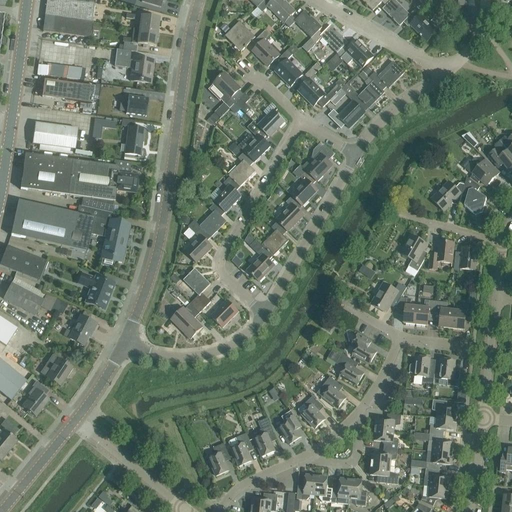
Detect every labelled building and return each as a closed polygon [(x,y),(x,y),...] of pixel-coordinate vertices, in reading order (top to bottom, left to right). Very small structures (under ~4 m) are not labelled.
[(49,0),(46,0),(45,16),(92,22),(94,6),(49,0)] [(141,0),(141,3),(160,9),(162,2),(164,3),(164,0),(141,0)] [(257,8),(264,1),(265,0),(248,0),(257,8)] [(264,1),(257,8),(262,13),(268,8),(284,24),(292,17),(291,17),(295,13),(281,0),(273,0),(269,6),(264,1)] [(382,0),(360,0),(372,12),(381,2),(386,7),(392,0),(382,0)] [(393,0),(392,0),(386,7),(382,10),(399,27),(408,18),(413,22),(420,15),(415,10),(409,16),(393,0)] [(292,17),(284,24),(289,29),(295,23),(311,39),(318,32),(322,28),(305,12),(296,21),(292,17)] [(420,15),(413,22),(409,25),(426,42),(432,37),(437,41),(447,31),(440,24),(433,20),(429,24),(420,15)] [(45,16),(42,32),(90,38),(92,22),(45,16)] [(141,17),(139,30),(157,33),(159,19),(141,17)] [(239,23),(236,26),(225,37),(241,53),(255,38),(239,23)] [(266,30),(271,35),(274,32),(268,26),(266,30)] [(311,39),(302,48),(307,53),(321,39),(337,54),(344,47),(347,43),(330,26),(322,35),(318,32),(311,39)] [(119,45),(118,49),(136,52),(137,45),(155,47),(157,33),(139,30),(133,30),(131,39),(123,38),(122,43),(124,43),(123,46),(119,45)] [(271,35),(266,30),(253,43),(257,47),(264,41),(271,35)] [(264,41),(257,47),(252,52),(268,68),(279,56),(264,41)] [(337,54),(325,66),(332,73),(343,62),(348,66),(354,60),(363,69),(373,58),(356,41),(347,51),(344,47),(337,54)] [(117,50),(115,64),(114,67),(132,69),(131,79),(150,82),(153,61),(134,58),(133,61),(130,61),(131,52),(136,53),(136,52),(118,49),(118,50),(117,50)] [(287,61),(292,56),(288,51),(276,62),(280,67),(286,61),(287,61)] [(333,57),(329,53),(319,63),(323,67),(333,57)] [(286,61),(280,67),(275,72),(291,87),(298,80),(303,86),(309,80),(310,81),(322,68),(318,64),(312,70),(310,68),(304,73),(305,73),(302,76),(287,61),(286,61)] [(382,92),(387,88),(389,89),(404,74),(393,63),(379,77),(375,73),(369,79),(373,83),(373,82),(382,92)] [(243,96),(243,95),(239,91),(240,90),(225,74),(213,85),(227,99),(223,103),(230,109),(235,104),(243,96)] [(303,86),(298,92),(313,107),(318,103),(325,96),(310,81),(309,80),(303,86)] [(100,105),(102,89),(44,81),(42,98),(100,105)] [(373,82),(373,83),(359,97),(355,93),(349,99),(350,100),(353,103),(353,102),(359,108),(365,114),(363,112),(367,107),(369,109),(384,94),(382,92),(373,82)] [(325,96),(318,103),(324,109),(330,102),(342,91),(341,90),(337,86),(326,97),(325,96)] [(346,96),(342,91),(330,102),(335,107),(342,100),(346,104),(350,100),(349,99),(346,96)] [(244,94),(243,95),(243,96),(235,104),(239,109),(239,108),(246,115),(251,110),(245,104),(250,100),(244,94)] [(127,103),(121,103),(119,112),(126,112),(126,115),(126,114),(145,117),(146,117),(148,99),(147,99),(129,97),(129,96),(128,96),(127,103)] [(353,102),(353,103),(339,117),(333,111),(328,116),(341,129),(345,125),(349,129),(365,114),(359,108),(353,102)] [(235,104),(230,109),(228,111),(232,115),(239,109),(235,104)] [(259,128),(268,138),(269,138),(284,122),(273,111),(258,127),(259,128)] [(144,129),(133,128),(134,122),(122,120),(121,127),(128,127),(124,154),(140,156),(144,129)] [(77,130),(35,124),(32,144),(39,145),(38,151),(72,155),(73,150),(75,150),(77,130)] [(248,129),(253,134),(257,138),(243,152),(244,153),(254,163),(270,148),(264,142),(268,138),(259,128),(259,129),(254,124),(248,129)] [(511,137),(508,140),(506,138),(504,138),(499,142),(508,152),(511,157),(511,137)] [(494,148),(496,150),(488,156),(497,167),(502,164),(510,174),(511,171),(511,157),(508,152),(499,142),(494,146),(494,148)] [(331,156),(319,145),(313,151),(319,157),(305,170),(307,172),(306,172),(316,182),(316,181),(317,182),(332,166),(326,161),(331,156)] [(243,152),(244,153),(238,159),(242,163),(229,177),(230,178),(239,188),(240,188),(255,173),(250,167),(254,163),(244,153),(243,152)] [(25,155),(20,190),(83,198),(81,207),(113,214),(116,192),(119,168),(113,167),(113,168),(25,155)] [(486,160),(482,165),(475,159),(471,163),(470,161),(463,168),(472,176),(470,178),(478,183),(480,181),(487,187),(499,173),(486,160)] [(114,161),(113,167),(119,168),(116,192),(135,194),(137,177),(131,177),(130,173),(131,163),(114,161)] [(292,169),(302,175),(306,168),(296,162),(292,169)] [(316,182),(306,172),(301,178),(304,182),(291,196),(292,197),(302,207),(302,206),(302,207),(317,192),(312,186),(316,182)] [(239,188),(230,178),(224,184),(228,188),(214,202),(215,203),(215,204),(225,213),(241,198),(235,192),(239,188)] [(466,178),(464,185),(462,194),(467,195),(464,207),(475,216),(482,213),(486,200),(476,193),(480,188),(466,178)] [(462,194),(464,185),(459,184),(455,189),(449,183),(432,200),(443,211),(454,200),(460,202),(461,197),(462,194)] [(302,207),(292,197),(286,203),(290,207),(276,221),(278,222),(277,222),(287,232),(288,232),(303,217),(297,211),(302,207)] [(76,215),(18,202),(14,219),(73,232),(76,215)] [(225,213),(215,204),(209,209),(213,213),(199,227),(210,238),(211,238),(226,223),(221,217),(225,213)] [(78,207),(76,215),(73,232),(69,249),(73,249),(70,260),(82,263),(85,252),(87,253),(91,235),(106,238),(102,259),(121,263),(129,226),(112,223),(114,214),(113,214),(81,207),(80,207),(78,207)] [(73,232),(14,219),(10,236),(69,249),(73,232)] [(188,228),(195,235),(199,238),(185,252),(196,264),(212,248),(206,242),(210,238),(199,227),(194,222),(188,228)] [(287,232),(277,222),(271,228),(275,232),(261,246),(263,247),(273,257),(288,242),(283,236),(287,232)] [(249,234),(248,236),(244,241),(261,257),(247,271),(259,282),(274,267),(268,261),(273,257),(263,247),(261,246),(256,241),(249,234)] [(414,278),(417,272),(424,261),(419,258),(426,245),(411,237),(405,248),(406,248),(402,255),(412,261),(405,273),(414,278)] [(452,264),(454,244),(439,243),(437,255),(430,255),(429,270),(437,271),(437,263),(452,264)] [(7,247),(0,264),(0,266),(39,282),(46,262),(7,247)] [(460,274),(460,270),(475,271),(477,250),(462,248),(461,259),(455,258),(453,274),(460,274)] [(195,310),(206,298),(202,294),(210,285),(194,270),(183,281),(198,296),(190,305),(195,310)] [(82,275),(79,282),(78,284),(91,289),(85,303),(104,311),(114,285),(96,277),(95,280),(82,275)] [(35,316),(43,301),(47,294),(43,292),(15,277),(11,285),(3,300),(35,316)] [(399,301),(400,299),(406,289),(399,284),(395,291),(384,285),(371,305),(385,313),(394,298),(399,301)] [(211,303),(206,298),(195,310),(199,314),(211,303)] [(400,299),(399,301),(395,309),(399,311),(405,312),(403,324),(415,326),(417,308),(410,307),(411,300),(400,299)] [(417,308),(415,326),(427,327),(429,314),(434,315),(436,303),(425,301),(424,308),(417,308)] [(226,302),(211,317),(222,329),(238,313),(226,302)] [(451,330),(453,312),(447,311),(447,304),(436,303),(434,315),(440,316),(439,328),(451,330)] [(195,310),(190,305),(184,310),(183,309),(171,321),(191,340),(202,328),(194,320),(199,314),(195,310)] [(460,312),(453,312),(451,330),(464,331),(465,318),(471,319),(472,307),(461,305),(460,312)] [(80,316),(68,339),(83,347),(92,331),(93,332),(97,325),(80,316)] [(0,318),(0,342),(6,346),(17,330),(0,318)] [(368,341),(357,335),(352,345),(357,348),(352,355),(370,365),(377,353),(365,347),(368,341)] [(68,377),(73,369),(62,362),(66,357),(55,350),(52,356),(57,359),(45,377),(60,387),(67,376),(68,377)] [(357,387),(364,374),(352,368),(355,363),(341,355),(335,364),(344,369),(339,377),(357,387)] [(416,357),(415,365),(412,365),(410,366),(409,367),(409,372),(409,373),(411,374),(414,374),(414,377),(422,378),(422,384),(427,384),(426,388),(433,389),(434,373),(428,372),(430,359),(416,357)] [(0,391),(11,401),(26,382),(0,360),(0,391)] [(458,388),(459,375),(453,375),(455,362),(441,360),(439,380),(447,381),(447,387),(458,388)] [(330,379),(323,387),(318,393),(318,395),(337,410),(346,399),(336,391),(340,386),(330,379)] [(33,389),(28,395),(30,397),(22,406),(34,416),(42,407),(44,408),(49,401),(44,397),(49,392),(36,382),(32,387),(33,389)] [(312,397),(304,405),(298,410),(298,412),(315,430),(325,420),(316,411),(321,407),(312,397)] [(437,419),(456,421),(457,410),(446,409),(447,402),(433,401),(432,411),(438,413),(437,419)] [(281,418),(285,424),(278,429),(289,446),(301,438),(294,427),(299,424),(291,412),(281,418)] [(401,416),(387,415),(386,421),(376,420),(375,431),(393,433),(394,427),(400,426),(401,416)] [(261,421),(264,429),(260,431),(262,436),(254,439),(262,458),(275,452),(269,440),(275,438),(267,418),(261,421)] [(456,421),(437,419),(436,425),(430,426),(429,435),(443,437),(444,431),(454,432),(456,421)] [(19,430),(6,420),(0,426),(5,429),(4,431),(3,430),(0,433),(0,461),(1,462),(8,453),(7,452),(9,449),(10,450),(17,442),(12,438),(13,436),(13,437),(19,430)] [(393,433),(375,431),(373,442),(384,443),(383,449),(397,451),(398,441),(393,439),(393,433)] [(424,445),(425,434),(416,433),(415,445),(424,445)] [(246,434),(236,439),(229,442),(229,443),(239,468),(252,462),(247,450),(252,448),(246,434)] [(429,435),(428,442),(427,453),(433,453),(452,455),(453,444),(442,443),(443,437),(429,435)] [(229,472),(224,460),(229,458),(224,444),(213,449),(216,456),(208,459),(216,477),(229,472)] [(372,454),(371,465),(390,467),(390,461),(396,460),(397,451),(383,449),(383,455),(372,454)] [(511,450),(508,450),(507,457),(501,457),(500,470),(511,471),(511,450)] [(426,460),(426,466),(422,466),(422,469),(425,470),(439,471),(440,465),(451,466),(452,455),(433,453),(433,459),(426,460)] [(390,467),(371,465),(370,476),(380,477),(380,484),(398,486),(399,477),(389,473),(390,467)] [(425,470),(425,477),(424,487),(430,488),(448,490),(449,479),(439,477),(439,471),(425,470)] [(298,486),(297,495),(296,500),(306,501),(309,498),(310,495),(314,496),(316,477),(305,476),(304,487),(298,486)] [(316,477),(314,496),(319,496),(319,499),(322,503),(331,504),(332,490),(326,489),(327,478),(316,477)] [(332,490),(331,504),(348,506),(349,500),(351,481),(340,480),(338,490),(332,490)] [(351,481),(349,500),(355,500),(356,506),(365,507),(367,493),(361,493),(362,482),(351,481)] [(448,490),(430,488),(428,498),(423,498),(420,502),(433,508),(436,500),(447,501),(448,490)] [(504,496),(503,507),(511,508),(511,492),(511,497),(504,496)] [(251,511),(264,511),(269,511),(270,507),(276,506),(277,496),(263,494),(263,501),(252,500),(251,511)]
